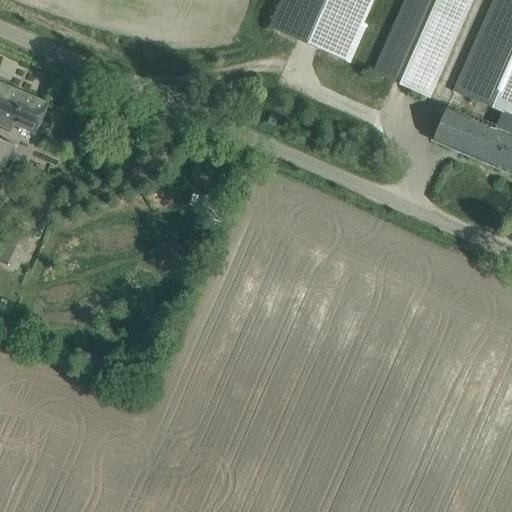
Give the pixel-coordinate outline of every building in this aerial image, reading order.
[(282,0),(270,28),(347,61),(374,0),(282,0)] [(472,0),(406,0),(374,73),(429,98),(472,0)] [(440,122),(433,141),(511,174),(511,0),(492,0),(455,90),(504,111),(496,129),(447,108),(440,122)] [(0,125),(11,131),(15,123),(37,132),(48,105),(0,84),(0,125)] [(0,177),(14,146),(0,138),(0,177)] [(0,219),(3,221),(10,206),(0,201),(0,219)] [(17,267),(25,247),(14,243),(6,263),(17,267)]
